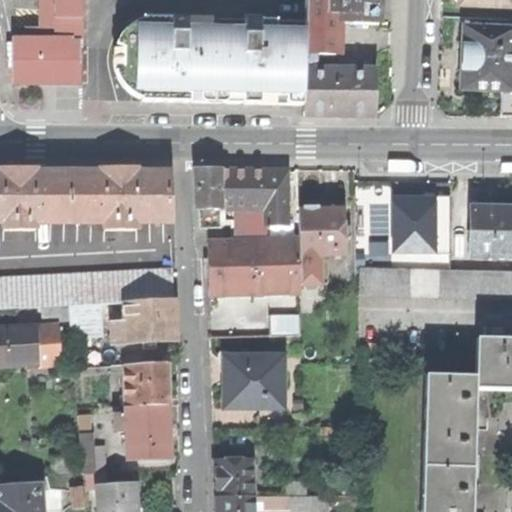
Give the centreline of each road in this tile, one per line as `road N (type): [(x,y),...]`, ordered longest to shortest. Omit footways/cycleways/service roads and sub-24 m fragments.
road 1 (residential): [(180,142),(192,511)]
road 2 (tertiary): [(413,145),(180,142)]
road 3 (unknown): [(0,258),(184,251)]
road 4 (tertiary): [(180,142),(0,140)]
road 5 (unknown): [(364,310),(511,312)]
road 6 (residential): [(418,0),(413,145)]
